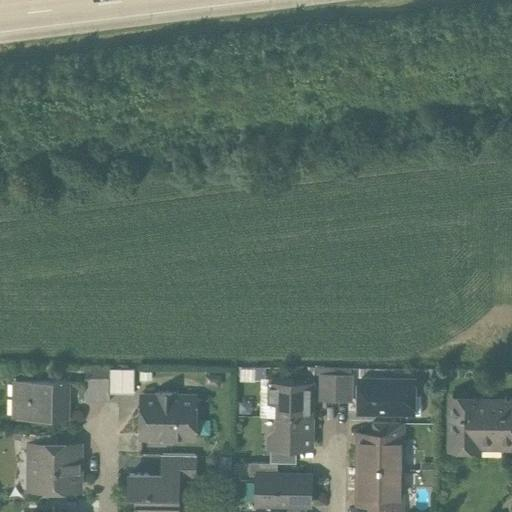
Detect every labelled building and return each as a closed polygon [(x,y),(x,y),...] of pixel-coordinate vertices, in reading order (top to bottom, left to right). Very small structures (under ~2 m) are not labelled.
[(134,372),(110,371),(109,379),(109,395),(134,396),(134,372)] [(336,374),(322,374),(322,400),(335,400),(336,375),(336,374)] [(351,375),(336,375),(335,400),(351,401),(351,375)] [(109,379),(86,378),(85,402),(109,403),(109,395),(109,379)] [(413,382),(360,382),(359,411),(409,412),(409,402),(413,397),(413,382)] [(67,384),(15,383),(15,399),(29,399),(29,403),(31,403),(31,418),(67,419),(67,384)] [(312,384),(268,384),(268,403),(276,403),(276,419),(311,419),(312,384)] [(177,394),(158,394),(158,397),(143,397),(142,440),(194,440),(195,398),(176,397),(177,394)] [(511,401),(477,401),(477,399),(452,399),(451,451),(477,452),(477,444),(502,444),(502,450),(511,450),(511,401)] [(311,419),(276,419),(276,430),(270,436),(270,448),(271,448),(297,449),(311,449),(311,419)] [(401,424),(373,424),(373,435),(401,436),(401,424)] [(57,434),(22,433),(22,448),(31,449),(31,446),(57,446),(57,434)] [(373,435),(359,435),(359,470),(401,471),(401,436),(373,435)] [(57,446),(31,446),(31,449),(31,489),(38,490),(42,493),(51,493),(55,490),(78,490),(79,446),(57,446)] [(297,449),(271,448),(270,464),(278,464),(296,464),(297,449)] [(197,456),(164,455),(164,477),(164,481),(179,481),(179,482),(196,482),(197,456)] [(270,464),(250,464),(249,476),(257,476),(257,475),(277,476),(278,464),(270,464)] [(401,471),(359,470),(358,505),(372,505),(400,506),(401,471)] [(277,476),(257,475),(257,476),(257,504),(310,505),(310,476),(277,476)] [(164,477),(130,476),(130,498),(137,498),(137,511),(178,511),(179,482),(179,481),(164,481),(164,477)]
